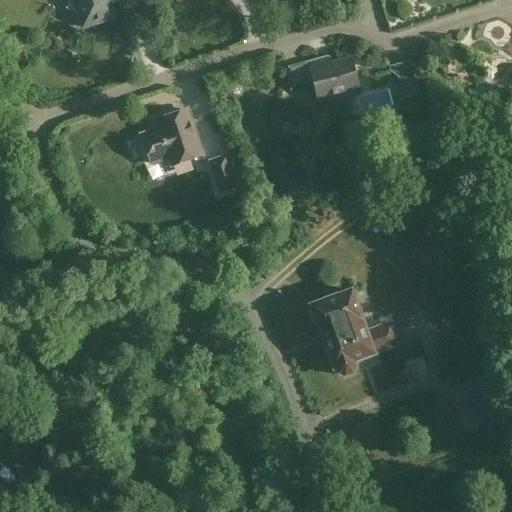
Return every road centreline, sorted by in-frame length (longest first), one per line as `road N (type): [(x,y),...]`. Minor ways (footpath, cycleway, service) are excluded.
road 1 (unclassified): [(322,511),(252,309),(207,275),(81,246),(44,172),(39,130),(51,116),(332,27),(389,39),(467,15),(511,16)]
road 2 (track): [(252,309),(261,290),(298,258),(399,187),(473,177),(511,188)]
